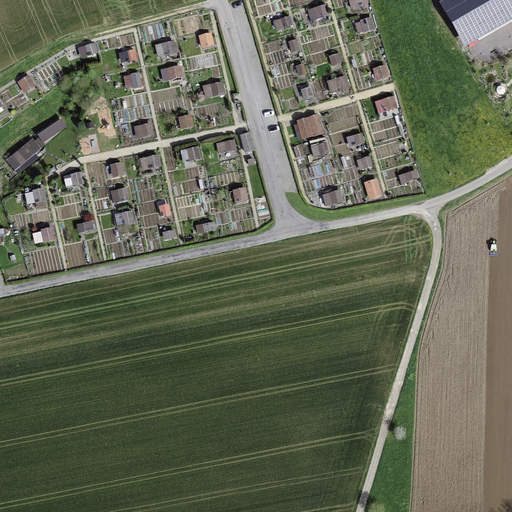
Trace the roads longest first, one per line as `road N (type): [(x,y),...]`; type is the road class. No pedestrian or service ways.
road 1 (unclassified): [(511,156),(428,208),(0,293)]
road 2 (track): [(359,511),(433,270),(428,208)]
road 3 (track): [(292,234),(221,0)]
